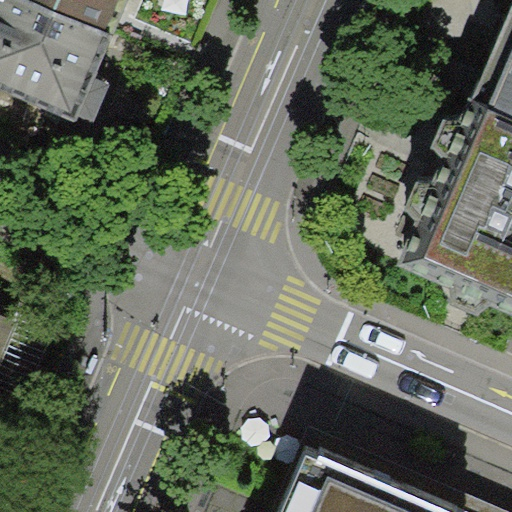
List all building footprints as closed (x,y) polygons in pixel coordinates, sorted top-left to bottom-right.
[(32,0),(0,0),(0,84),(68,114),(82,82),(104,31),(32,0)] [(32,0),(104,31),(117,1),(117,0),(32,0)] [(511,15),(503,14),(467,96),(511,114),(511,15)] [(432,140),(440,149),(444,152),(430,182),(426,181),(414,181),(408,195),(405,202),(413,212),(417,214),(399,256),(450,278),(448,283),(450,295),(471,304),(481,297),(483,293),(511,305),(511,114),(467,96),(457,120),(453,119),(440,119),(432,140)] [(462,511),(315,449),(288,511),(462,511)]
